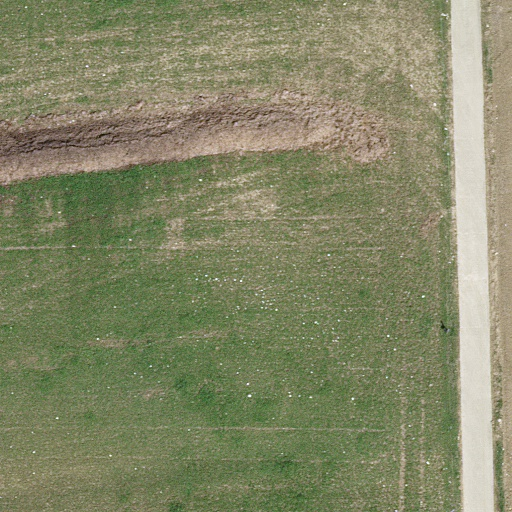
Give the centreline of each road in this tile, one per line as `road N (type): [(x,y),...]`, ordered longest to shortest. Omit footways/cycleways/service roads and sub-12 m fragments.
road 1 (track): [(459,0),(470,205),(465,380)]
road 2 (track): [(467,511),(465,380)]
